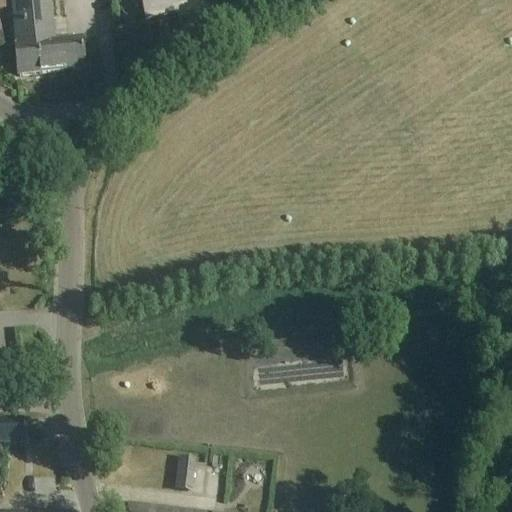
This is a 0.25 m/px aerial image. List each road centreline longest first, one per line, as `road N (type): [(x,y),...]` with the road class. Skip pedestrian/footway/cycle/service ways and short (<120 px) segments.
road 1 (tertiary): [(89,511),(65,406),(69,199)]
road 2 (unclassified): [(123,106),(278,0)]
road 3 (unclassified): [(123,106),(42,111),(0,103)]
road 4 (tertiary): [(69,199),(52,153),(0,104)]
